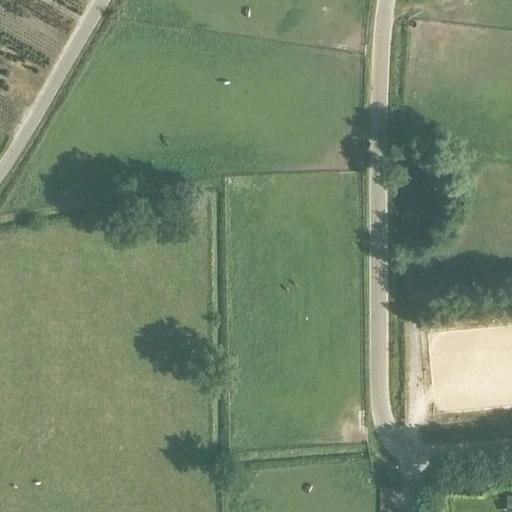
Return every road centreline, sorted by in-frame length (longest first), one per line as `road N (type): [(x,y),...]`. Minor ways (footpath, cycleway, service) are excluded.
road 1 (unclassified): [(511,447),(417,453),(399,447),(383,426),(378,140),(385,0)]
road 2 (unclassified): [(0,171),(103,0)]
